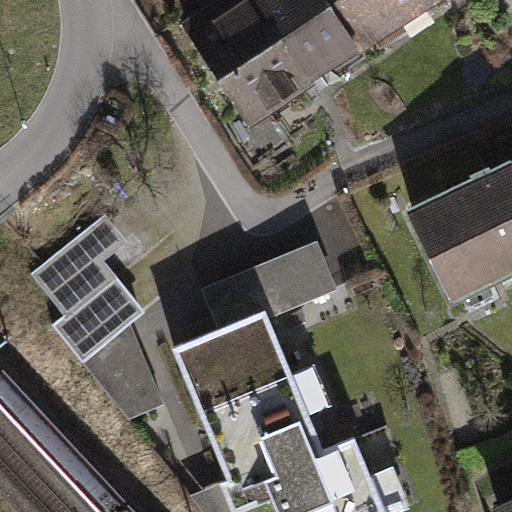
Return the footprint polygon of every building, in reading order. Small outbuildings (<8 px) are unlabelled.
[(205,0),(204,0),(179,18),(253,121),(315,77),(308,72),(258,0),(228,0),(214,11),(205,0)] [(336,0),(258,0),(308,72),(361,36),(336,0)] [(336,0),(361,36),(418,0),(336,0)] [(511,143),(407,197),(455,291),(511,261),(511,143)] [(105,213),(32,274),(68,318),(120,275),(106,258),(128,240),(105,213)] [(215,322),(174,339),(228,469),(220,473),(233,506),(275,489),(284,511),(390,511),(357,432),(325,446),(269,313),(340,284),(319,235),(200,285),(215,322)] [(147,308),(120,275),(68,318),(57,327),(85,360),(147,308)] [(511,511),(511,488),(494,498),(501,511),(511,511)]
